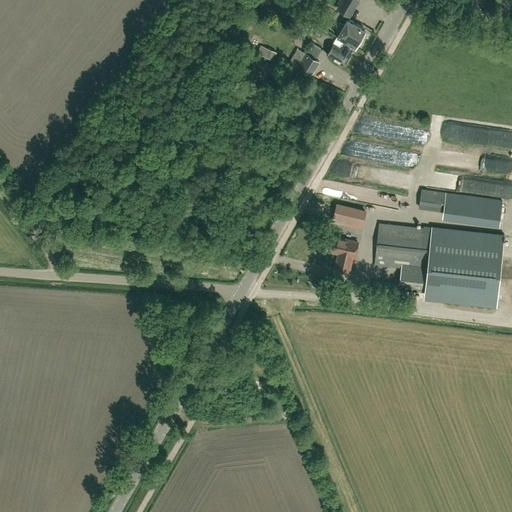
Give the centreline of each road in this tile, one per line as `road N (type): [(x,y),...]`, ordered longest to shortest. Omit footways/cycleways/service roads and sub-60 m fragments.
road 1 (tertiary): [(243,292),(412,0)]
road 2 (tertiary): [(118,511),(243,292)]
road 3 (unclassified): [(243,292),(0,273)]
road 4 (track): [(511,321),(377,305)]
